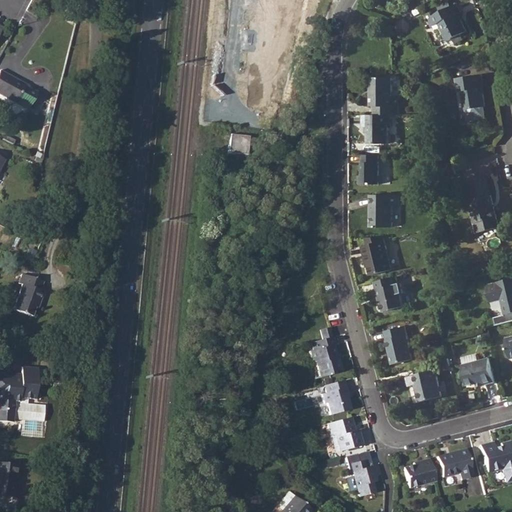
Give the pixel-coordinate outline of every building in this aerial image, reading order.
[(441,12),(428,19),(432,27),(439,24),(448,41),(453,38),(456,44),(465,39),(462,34),(467,31),(459,14),(462,12),(458,4),(452,7),(441,12)] [(0,70),(0,94),(27,110),(36,93),(23,86),(24,84),(0,70)] [(483,74),(457,78),(458,85),(461,85),(463,92),(466,110),(468,110),(469,121),(486,118),(484,107),(486,107),(483,86),(484,85),(483,74)] [(375,107),(375,115),(392,115),(399,115),(399,97),(393,97),(393,78),(370,78),(371,89),(374,89),(374,95),(373,96),(373,107),(375,107)] [(375,115),(363,116),(363,127),(368,127),(368,144),(390,144),(390,126),(392,125),(392,115),(375,115)] [(228,152),(249,154),(251,135),(230,133),(228,152)] [(379,156),(362,156),(362,176),(359,176),(359,185),(379,185),(379,156)] [(456,164),(438,168),(440,177),(458,173),(456,164)] [(470,201),(476,224),(481,222),(484,232),(501,227),(487,178),(472,183),(476,199),(470,201)] [(373,206),(370,206),(370,228),(393,228),(393,207),(399,207),(400,196),(373,196),(373,206)] [(384,238),(365,239),(367,246),(362,248),(365,263),(367,263),(370,276),(393,270),(384,238)] [(43,283),(22,274),(18,284),(22,285),(12,310),(31,317),(34,308),(37,302),(39,303),(43,293),(39,291),(43,283)] [(397,278),(375,283),(379,298),(381,298),(385,312),(404,307),(401,294),(404,294),(401,284),(399,285),(397,278)] [(503,301),(506,315),(509,325),(511,323),(511,279),(498,283),(498,284),(487,287),(492,304),(503,301)] [(406,327),(385,333),(394,366),(414,360),(406,327)] [(328,328),(320,330),(322,340),(331,338),(328,328)] [(322,340),(312,343),(313,351),(310,352),(313,362),(315,361),(319,378),(329,376),(333,373),(335,372),(339,371),(335,357),(336,357),(333,346),(335,346),(333,338),(331,338),(322,340)] [(449,360),(442,362),(445,372),(452,370),(449,360)] [(490,360),(464,367),(469,387),(478,385),(479,387),(485,385),(486,387),(497,384),(490,360)] [(0,419),(13,421),(15,400),(19,401),(19,397),(34,399),(38,366),(21,365),(21,372),(3,371),(3,373),(0,372),(0,419)] [(436,371),(415,376),(419,392),(417,393),(420,404),(443,398),(436,371)] [(343,381),(324,386),(326,394),(321,396),(324,404),(326,404),(329,416),(349,410),(347,402),(345,403),(344,397),(347,396),(343,381)] [(351,419),(327,424),(331,438),(335,437),(339,452),(361,446),(357,432),(352,433),(351,429),(353,429),(351,419)] [(481,448),(488,476),(503,472),(506,485),(511,483),(511,445),(511,443),(501,446),(502,449),(497,450),(495,444),(481,448)] [(466,451),(438,459),(443,479),(460,475),(462,482),(474,479),(466,451)] [(362,454),(350,458),(352,464),(347,466),(349,473),(352,472),(359,498),(374,495),(372,484),(374,483),(371,475),(373,474),(371,468),(368,469),(366,461),(363,461),(362,454)] [(0,498),(2,499),(11,493),(15,494),(19,464),(0,461),(0,498)] [(436,483),(430,461),(421,464),(421,466),(405,470),(410,490),(436,483)] [(280,511),(309,511),(310,510),(289,492),(277,506),(282,511),(280,511)]
